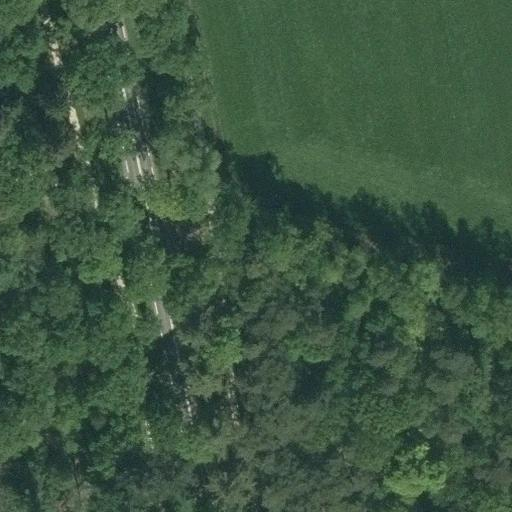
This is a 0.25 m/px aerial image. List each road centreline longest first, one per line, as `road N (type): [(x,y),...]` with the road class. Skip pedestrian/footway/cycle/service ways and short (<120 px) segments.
road 1 (primary): [(212,511),(108,0)]
road 2 (track): [(148,197),(96,201),(0,173)]
